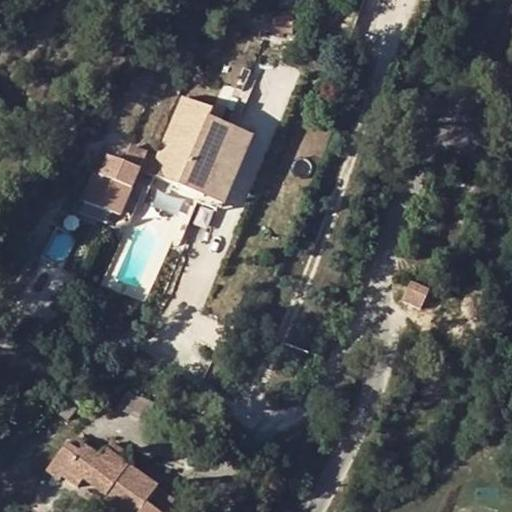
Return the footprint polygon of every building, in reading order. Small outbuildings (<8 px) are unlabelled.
[(273,31),(275,11),(267,11),(265,31),(273,31)] [(273,31),(293,34),(295,13),(275,11),(273,31)] [(180,125),(191,103),(181,99),(172,122),(180,125)] [(222,205),(252,138),(219,124),(209,120),(212,111),(191,103),(180,125),(172,122),(157,157),(128,147),(122,162),(105,155),(97,174),(93,172),(81,200),(119,216),(138,170),(149,175),(222,205)] [(219,124),(223,115),(212,111),(209,120),(219,124)] [(410,280),(400,301),(421,310),(430,289),(410,280)] [(95,293),(91,303),(98,307),(102,296),(95,293)] [(79,453),(83,447),(73,439),(68,446),(79,453)] [(106,451),(116,458),(122,451),(112,444),(106,451)] [(79,453),(68,446),(66,445),(47,470),(59,479),(61,477),(76,488),(82,480),(105,497),(102,502),(115,511),(114,511),(164,511),(173,500),(116,458),(106,451),(104,450),(99,458),(83,447),(79,453)] [(374,465),(392,471),(397,457),(380,450),(374,465)]
